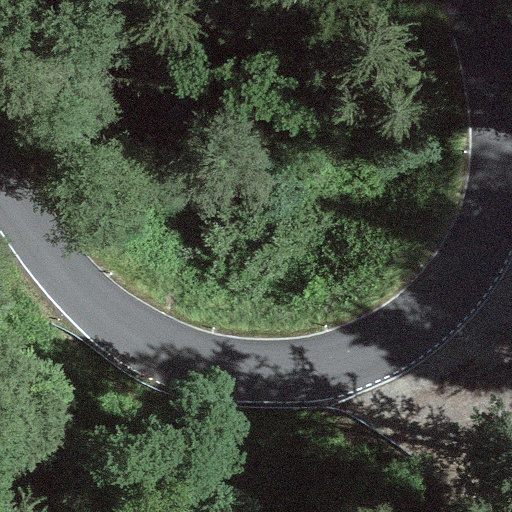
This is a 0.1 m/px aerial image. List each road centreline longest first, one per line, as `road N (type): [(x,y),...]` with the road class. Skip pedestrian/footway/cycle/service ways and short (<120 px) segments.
road 1 (tertiary): [(0,171),(69,284),(162,351),(227,368),(291,370),(350,359),(411,327),(458,285),(486,239),(501,194),(506,134),(501,76),(473,0)]
road 2 (track): [(52,511),(49,458),(0,303)]
